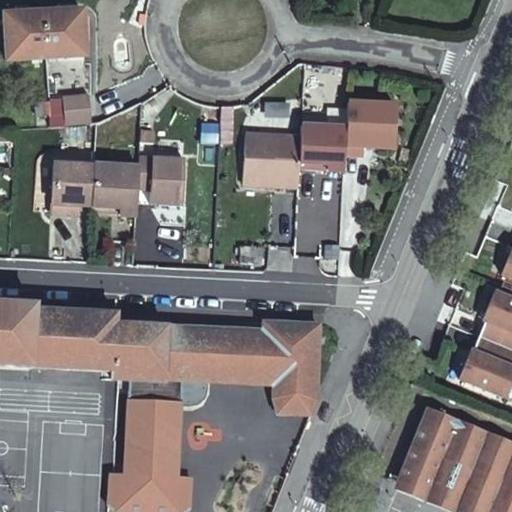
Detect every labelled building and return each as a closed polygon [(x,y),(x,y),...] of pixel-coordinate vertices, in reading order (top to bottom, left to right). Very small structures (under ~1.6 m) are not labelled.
[(80,14),(43,16),(46,59),(82,57),(80,14)] [(46,59),(43,16),(5,17),(7,60),(46,59)] [(64,127),(91,125),(89,96),(61,99),(64,127)] [(275,112),(297,113),(298,101),(276,100),(275,112)] [(341,130),(340,155),(358,156),(359,148),(390,150),(392,105),(343,104),(341,130)] [(230,112),(219,110),(217,147),(228,147),(230,112)] [(323,172),(339,173),(340,155),(341,130),(299,128),(298,138),(297,164),(324,165),(323,172)] [(0,139),(11,139),(11,130),(0,130),(0,139)] [(151,133),(137,133),(136,155),(150,156),(151,133)] [(296,180),(297,164),(298,138),(243,135),(240,185),(272,186),(273,179),(296,180)] [(135,181),(134,189),(149,190),(148,205),(179,207),(182,161),(136,159),(135,168),(135,181)] [(75,205),(89,206),(90,192),(91,168),(51,166),(49,213),(74,215),(75,205)] [(135,168),(91,166),(91,168),(90,192),(89,206),(116,207),(116,216),(133,217),(134,189),(135,181),(135,168)] [(317,269),(333,274),(339,248),(324,244),(317,269)] [(511,250),(501,278),(504,279),(511,282),(511,250)] [(485,325),(479,341),(511,354),(511,303),(493,296),(482,324),(485,325)] [(0,305),(0,368),(110,375),(110,382),(126,383),(123,477),(106,477),(106,506),(109,511),(186,511),(188,481),(175,479),(178,384),(273,388),(272,403),(278,416),(310,418),(316,401),(320,327),(291,326),(291,335),(263,333),(117,326),(117,316),(35,312),(35,308),(0,305)] [(263,325),(263,333),(291,335),(291,326),(263,325)] [(511,354),(479,341),(473,356),(469,355),(458,382),(462,384),(506,402),(511,388),(511,354)] [(459,511),(511,511),(511,446),(428,413),(398,488),(459,511)]
